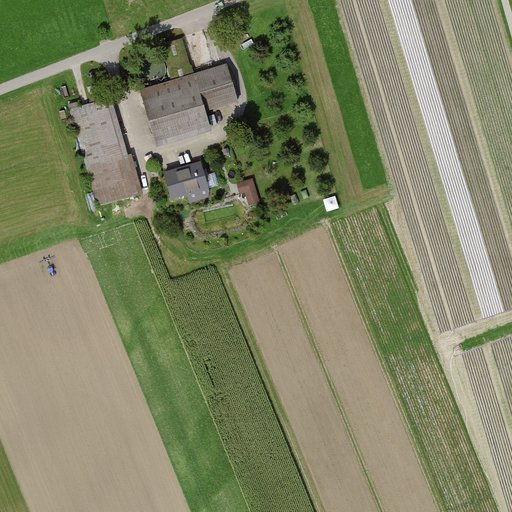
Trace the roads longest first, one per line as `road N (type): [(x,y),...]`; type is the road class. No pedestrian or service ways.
road 1 (track): [(106,47),(143,158),(203,141),(240,108),(242,88),(208,8)]
road 2 (unclassified): [(231,0),(0,90)]
